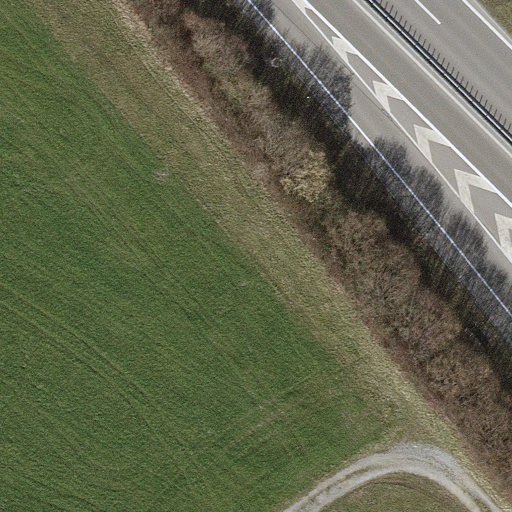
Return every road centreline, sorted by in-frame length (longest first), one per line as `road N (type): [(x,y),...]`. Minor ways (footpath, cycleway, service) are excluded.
road 1 (trunk): [(272,0),(511,292)]
road 2 (trunk): [(327,0),(511,182)]
road 3 (track): [(489,511),(420,462),(374,466),(298,511)]
road 4 (trunk): [(511,93),(417,0)]
